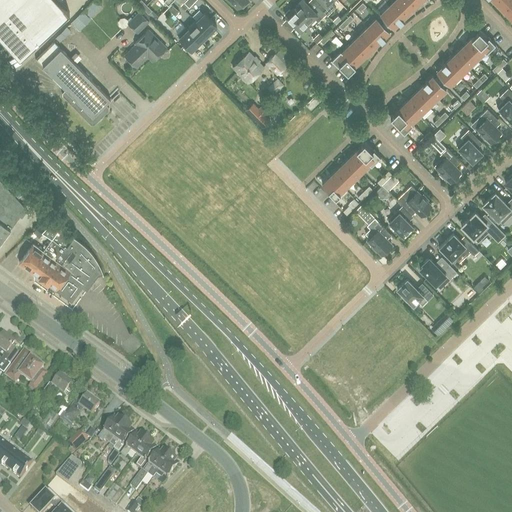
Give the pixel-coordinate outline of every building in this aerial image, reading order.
[(58,0),(0,0),(0,25),(25,53),(70,13),(58,0)] [(96,0),(86,11),(93,19),(106,6),(99,0),(96,0)] [(143,9),(147,5),(141,0),(140,0),(138,3),(143,9)] [(327,15),(318,5),(313,10),(303,0),(302,0),(295,8),(310,24),(311,24),(309,22),(314,17),(318,22),(326,14),(327,15)] [(320,0),(322,1),(318,5),(327,15),(335,7),(330,2),(331,0),(320,0)] [(401,0),(394,0),(389,5),(403,19),(411,10),(401,0)] [(401,0),(411,10),(420,2),(418,0),(401,0)] [(511,0),(501,0),(497,4),(505,13),(511,6),(511,0)] [(360,12),(366,6),(363,2),(357,8),(360,12)] [(147,5),(143,9),(148,14),(152,11),(147,5)] [(403,19),(389,5),(380,13),(394,27),(403,19)] [(285,15),(302,32),(310,24),(295,8),(291,11),(290,10),(285,15)] [(137,32),(149,21),(140,12),(128,23),(137,32)] [(204,13),(196,21),(208,34),(217,26),(204,13)] [(82,14),(62,38),(65,41),(86,17),(82,14)] [(354,18),(350,15),(344,20),(348,24),(354,18)] [(381,40),(390,32),(376,18),(367,26),(381,40)] [(344,20),(339,26),(342,29),(348,24),(344,20)] [(185,27),(200,42),(208,34),(196,21),(188,29),(186,26),(185,27)] [(381,40),(367,26),(359,35),(372,49),(381,40)] [(192,50),(200,42),(185,27),(177,35),(192,50)] [(331,29),(325,35),(329,39),(334,33),(333,31),(331,29)] [(153,61),(166,47),(148,30),(135,43),(136,44),(125,55),(136,67),(148,56),(153,61)] [(488,39),(486,37),(479,30),(471,37),(487,53),(496,45),(489,38),(488,39)] [(317,43),(323,36),(319,32),(313,38),(317,43)] [(320,40),(323,44),(329,39),(325,35),(323,37),(320,40)] [(372,49),(359,35),(350,43),(364,57),(372,49)] [(487,53),(471,37),(463,46),(477,60),(485,52),(487,54),(487,53)] [(364,57),(350,43),(342,51),(340,50),(355,65),(364,57)] [(477,60),(463,46),(454,54),(469,69),(477,60)] [(105,104),(110,99),(61,48),(43,66),(66,89),(62,93),(62,95),(91,125),(94,125),(104,115),(109,110),(109,107),(105,104)] [(339,64),(341,65),(348,73),(355,65),(340,50),(331,59),(338,66),(339,64)] [(260,64),(249,51),(233,67),(245,79),(260,64)] [(286,66),(275,54),(266,62),(277,74),(286,66)] [(469,69),(454,54),(446,62),(460,77),(469,69)] [(503,59),(498,64),(501,68),(507,62),(503,59)] [(460,77),(446,62),(437,71),(451,86),(460,77)] [(496,73),(501,68),(498,64),(492,70),(496,73)] [(482,82),(488,77),(484,73),(478,79),(482,82)] [(432,75),(424,84),(437,98),(446,89),(432,75)] [(476,88),(482,82),(478,79),(473,84),(476,88)] [(437,98),(424,84),(415,92),(429,106),(437,98)] [(511,92),(508,88),(499,96),(503,100),(497,107),(503,113),(501,114),(506,120),(508,118),(511,122),(511,92)] [(466,91),(460,96),(464,100),(469,94),(466,91)] [(420,115),(429,106),(415,92),(406,101),(420,115)] [(461,103),(457,99),(452,105),(455,109),(461,103)] [(406,101),(398,109),(413,124),(412,123),(420,115),(406,101)] [(470,101),(466,104),(472,109),(475,106),(470,101)] [(246,110),(252,116),(259,109),(253,103),(246,110)] [(404,133),(413,124),(398,109),(390,116),(399,125),(397,126),(404,133)] [(501,132),(496,127),(492,124),(497,119),(487,109),(479,117),(483,121),(476,128),(481,132),(479,134),(484,139),(486,137),(490,142),(495,137),(496,139),(501,134),(500,133),(501,132)] [(445,112),(439,117),(443,121),(448,115),(445,112)] [(263,127),(270,120),(264,114),(257,121),(263,127)] [(437,126),(443,121),(439,117),(434,123),(437,126)] [(445,135),(440,129),(434,135),(439,141),(445,135)] [(474,144),(479,139),(469,129),(460,137),(463,140),(457,146),(463,152),(461,154),(466,159),(468,158),(472,162),(477,158),(478,159),(483,154),(481,153),(482,152),(474,144)] [(428,140),(433,134),(430,131),(424,136),(428,140)] [(422,145),(428,140),(424,136),(418,142),(422,145)] [(372,151),(364,142),(357,150),(372,165),(380,156),(374,149),(372,151)] [(452,163),(457,158),(447,148),(438,156),(441,159),(434,165),(441,172),(439,173),(444,178),(446,177),(450,181),(455,177),(456,178),(461,174),(459,172),(460,172),(452,163)] [(348,158),(361,172),(370,164),(371,165),(372,165),(357,150),(348,158)] [(143,155),(126,172),(135,181),(152,164),(143,155)] [(348,158),(339,166),(353,180),(361,172),(348,158)] [(152,164),(135,181),(144,189),(161,173),(152,164)] [(353,180),(339,166),(331,175),(344,189),(353,180)] [(386,180),(392,174),(388,171),(383,176),(386,180)] [(161,173),(144,189),(152,198),(169,181),(161,173)] [(344,189),(331,175),(322,183),(336,197),(344,189)] [(377,182),(379,183),(381,185),(386,180),(383,176),(377,182)] [(0,241),(24,209),(0,181),(0,241)] [(169,181),(152,198),(161,207),(178,190),(169,181)] [(367,195),(373,189),(369,186),(363,191),(367,195)] [(178,190),(161,207),(169,215),(186,198),(178,190)] [(396,200),(402,205),(408,212),(413,207),(421,215),(422,215),(423,216),(428,211),(427,210),(431,206),(427,201),(428,199),(423,194),(421,196),(415,190),(411,194),(407,194),(405,191),(396,200)] [(367,195),(363,191),(358,197),(361,200),(367,195)] [(511,202),(508,206),(496,193),(495,192),(494,193),(484,204),(484,203),(483,204),(484,205),(497,219),(498,220),(499,219),(504,214),(505,215),(508,211),(511,214),(511,202)] [(186,198),(169,215),(178,224),(195,208),(186,198)] [(360,213),(366,208),(362,204),(356,209),(360,213)] [(349,205),(343,211),(347,215),(352,209),(349,205)] [(408,212),(402,205),(387,220),(403,236),(413,226),(407,220),(407,218),(411,214),(408,212)] [(470,217),(467,220),(462,225),(461,226),(462,226),(473,237),(472,237),(473,238),(474,237),(483,228),(487,232),(495,224),(486,215),(482,219),(476,213),(475,212),(474,213),(475,213),(470,217)] [(382,254),(392,244),(380,232),(384,228),(375,218),(367,225),(370,229),(365,233),(370,238),(368,240),(372,244),(370,246),(375,251),(377,250),(382,254)] [(75,238),(73,236),(71,239),(60,226),(52,221),(41,232),(51,238),(43,250),(32,244),(19,262),(71,300),(81,286),(86,290),(97,275),(102,273),(101,270),(100,267),(98,264),(97,261),(95,259),(93,256),(92,253),(90,251),(87,248),(85,246),(83,244),(80,242),(78,240),(75,238)] [(466,246),(460,240),(454,234),(453,233),(453,234),(448,238),(445,242),(440,246),(439,247),(440,247),(441,248),(439,250),(445,256),(447,254),(453,260),(455,258),(462,251),(467,255),(470,252),(474,255),(479,251),(470,242),(466,246)] [(498,266),(503,271),(511,262),(511,255),(510,254),(498,266)] [(441,270),(434,263),(429,257),(422,264),(424,265),(420,268),(436,284),(446,275),(450,279),(457,272),(448,263),(441,270)] [(408,300),(413,305),(418,300),(422,305),(433,295),(422,283),(417,288),(407,278),(397,288),(403,294),(401,296),(406,301),(408,300)] [(483,289),(482,287),(478,283),(473,287),(479,293),(483,289)] [(439,325),(434,330),(438,335),(444,329),(439,325)] [(0,360),(1,362),(3,359),(9,364),(18,352),(12,348),(15,343),(3,334),(0,338),(0,360)] [(23,353),(6,376),(12,380),(19,375),(31,384),(33,381),(39,386),(48,374),(42,370),(43,368),(38,364),(40,362),(32,356),(30,358),(23,353)] [(52,398),(59,392),(69,399),(73,393),(68,389),(71,385),(59,376),(52,385),(50,383),(43,392),(52,398)] [(80,409),(91,416),(99,405),(86,396),(79,406),(75,404),(72,409),(77,413),(80,409)] [(64,407),(61,417),(65,419),(69,408),(64,407)] [(77,413),(72,409),(66,417),(73,422),(79,414),(77,413)] [(50,431),(59,417),(53,413),(44,427),(50,431)] [(114,417),(99,438),(103,441),(104,440),(109,444),(124,423),(123,423),(124,422),(120,419),(119,420),(118,419),(117,418),(116,419),(114,417)] [(124,423),(109,444),(115,448),(114,450),(118,453),(134,431),(131,430),(132,429),(131,429),(131,428),(130,427),(130,426),(127,424),(125,424),(124,423)] [(75,451),(87,439),(80,432),(68,443),(75,451)] [(136,455),(147,440),(146,439),(146,438),(143,436),(142,436),(140,435),(140,436),(139,435),(137,434),(121,455),(125,458),(130,451),(136,455)] [(0,456),(10,443),(0,435),(0,456)] [(147,440),(136,455),(141,459),(136,466),(141,469),(156,448),(154,446),(153,445),(152,444),(152,443),(149,440),(147,441),(147,440)] [(10,443),(0,456),(0,462),(9,469),(22,452),(10,443)] [(153,478),(156,475),(158,471),(169,457),(168,456),(168,454),(165,452),(164,453),(163,452),(162,451),(161,452),(159,450),(143,471),(142,470),(130,486),(136,490),(148,474),(153,478)] [(22,452),(9,469),(21,478),(34,461),(22,452)] [(71,471),(78,462),(72,457),(64,466),(71,471)] [(166,481),(179,464),(175,461),(176,461),(174,460),(174,459),(171,457),(170,457),(169,457),(158,471),(156,475),(161,479),(159,482),(162,485),(166,481)] [(67,476),(71,471),(64,466),(56,476),(63,481),(67,476)] [(94,490),(99,494),(109,482),(103,477),(94,490)] [(88,491),(91,488),(91,487),(83,481),(79,485),(88,491)] [(43,511),(50,504),(54,508),(61,501),(49,489),(31,508),(34,511),(43,511)] [(110,502),(116,506),(125,494),(119,489),(110,502)] [(130,507),(126,511),(127,511),(133,511),(138,506),(140,507),(144,503),(138,498),(135,503),(132,501),(129,506),(130,507)] [(72,511),(61,501),(54,508),(58,511),(72,511)]
